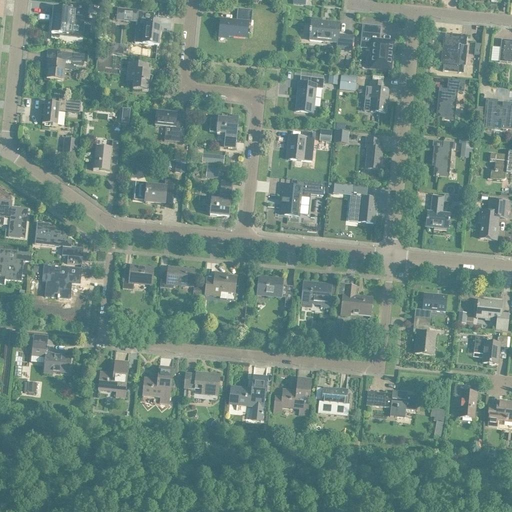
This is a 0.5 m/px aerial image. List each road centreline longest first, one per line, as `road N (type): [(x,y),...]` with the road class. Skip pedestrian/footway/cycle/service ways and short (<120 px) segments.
road 1 (residential): [(387,256),(381,368),(102,340),(116,228)]
road 2 (residential): [(245,242),(260,95),(184,88),(193,0)]
road 3 (residential): [(387,256),(411,13)]
road 4 (residential): [(8,150),(24,0)]
road 5 (residential): [(387,256),(245,242)]
road 6 (residential): [(116,228),(8,150)]
road 7 (residential): [(245,242),(116,228)]
road 8 (residential): [(511,269),(387,256)]
